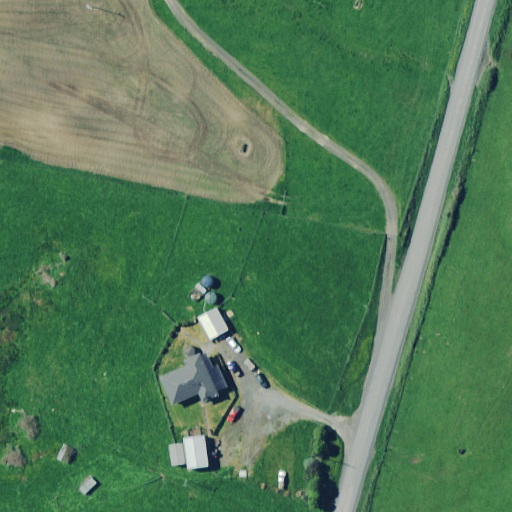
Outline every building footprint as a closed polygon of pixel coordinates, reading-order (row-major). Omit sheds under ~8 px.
[(214,282),(207,275),(195,288),(203,295),(214,282)] [(229,330),(217,308),(198,318),(210,340),(229,330)] [(198,355),(157,373),(176,416),(217,398),(198,355)] [(209,467),(205,437),(185,439),(189,469),(209,467)] [(66,464),(73,449),(63,444),(56,459),(66,464)] [(185,464),(182,444),(169,445),(172,466),(185,464)] [(96,484),(88,475),(77,486),(84,494),(96,484)]
